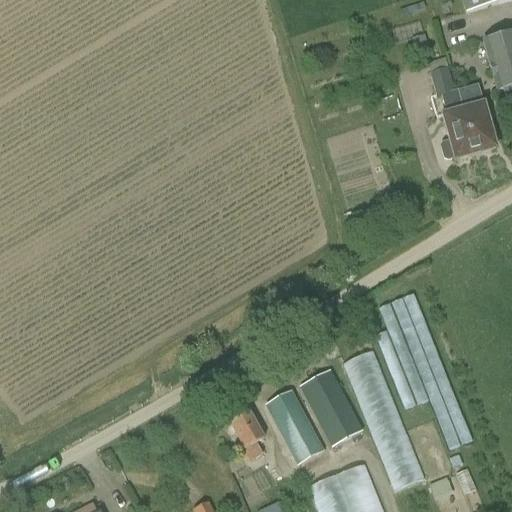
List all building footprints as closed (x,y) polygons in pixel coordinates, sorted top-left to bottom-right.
[(511,0),(458,0),(463,16),(511,1),(511,0)] [(494,93),(511,88),(511,33),(480,43),(494,93)] [(447,143),(441,144),(439,148),(443,160),(446,162),(452,161),(453,163),(494,151),(481,107),(477,88),(453,94),(447,70),(428,75),(434,100),(439,99),(443,117),(440,118),(447,143)] [(421,480),(375,352),(344,363),(391,491),(421,480)] [(361,434),(328,373),(297,390),(330,450),(361,434)] [(296,468),(322,454),(289,394),(264,408),(296,468)] [(262,442),(245,412),(226,423),(242,453),(243,452),(250,464),(260,458),(262,457),(255,445),(262,442)] [(312,483),(321,511),(385,511),(371,464),(312,483)] [(432,497),(450,495),(448,481),(430,484),(432,497)]
